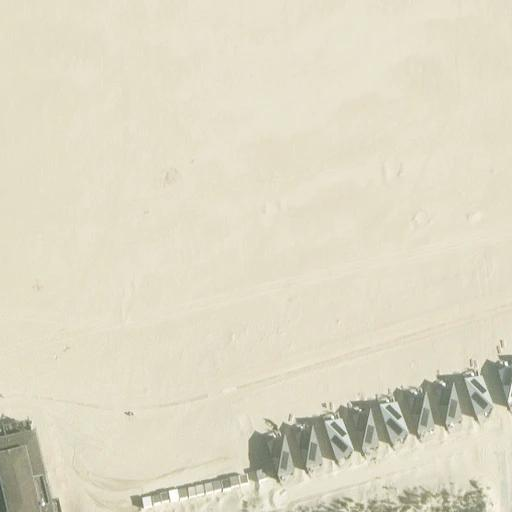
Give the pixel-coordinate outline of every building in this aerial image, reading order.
[(511,373),(511,372),(503,374),(511,406),(511,405),(511,373)] [(483,383),(474,385),(482,416),(490,414),(483,383)] [(449,392),(441,394),(450,424),(458,422),(449,392)] [(421,403),(413,405),(420,435),(428,433),(421,403)] [(391,410),(383,412),(392,443),(399,441),(391,410)] [(365,417),(357,419),(365,450),(373,448),(365,417)] [(339,422),(331,425),(340,456),(348,454),(339,422)] [(45,511),(26,428),(0,434),(0,511),(45,511)] [(309,436),(300,438),(308,469),(316,466),(309,436)] [(282,441),(274,443),(283,473),(291,471),(282,441)] [(292,511),(287,489),(279,491),(284,511),(292,511)] [(254,511),(251,498),(243,500),(246,511),(254,511)]
